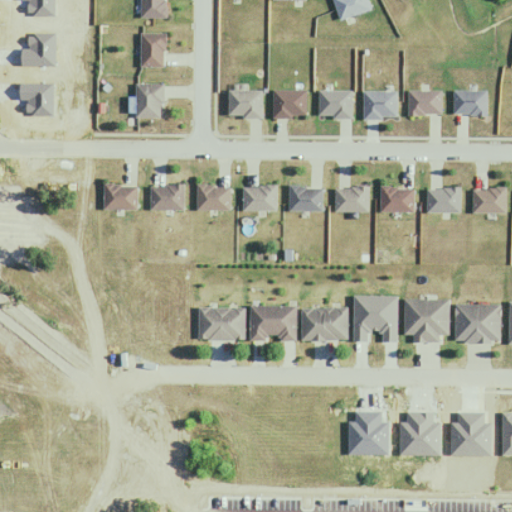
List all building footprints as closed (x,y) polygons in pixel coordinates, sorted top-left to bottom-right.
[(165,19),(165,0),(140,0),(140,19),(165,19)] [(331,0),(338,20),(370,10),(367,0),(331,0)] [(140,34),(140,67),(165,67),(165,34),(140,34)] [(135,118),(163,118),(163,84),(135,84),(135,118)] [(228,91),(228,119),(262,119),(262,91),(228,91)] [(306,91),(272,91),(272,118),(306,118),(306,91)] [(351,91),(317,91),(317,119),(351,119),(351,91)] [(406,91),(406,116),(441,116),(441,91),(406,91)] [(486,91),(452,91),(452,116),(486,116),(486,91)] [(362,119),(395,119),(395,92),(362,92),(362,119)] [(103,210),(137,210),(137,184),(103,184),(103,210)] [(184,210),(184,185),(150,185),(150,210),(184,210)] [(230,210),(230,185),(195,185),(195,210),(230,210)] [(276,211),(276,186),(242,186),(242,211),(276,211)] [(321,187),(288,187),(288,211),(321,211),(321,187)] [(334,213),(368,213),(368,188),(334,188),(334,213)] [(412,213),(412,188),(379,188),(379,213),(412,213)] [(471,214),(506,214),(506,188),(471,188),(471,214)] [(460,189),(425,189),(425,213),(460,213),(460,189)] [(449,300),(403,300),(403,341),(441,342),(441,336),(449,336),(449,300)] [(455,344),(500,344),(500,304),(455,304),(455,344)] [(250,306),(249,341),(295,341),(296,307),(250,306)] [(245,340),(245,308),(198,308),(198,340),(245,340)] [(301,341),(348,341),(348,308),(301,308),(301,341)]
